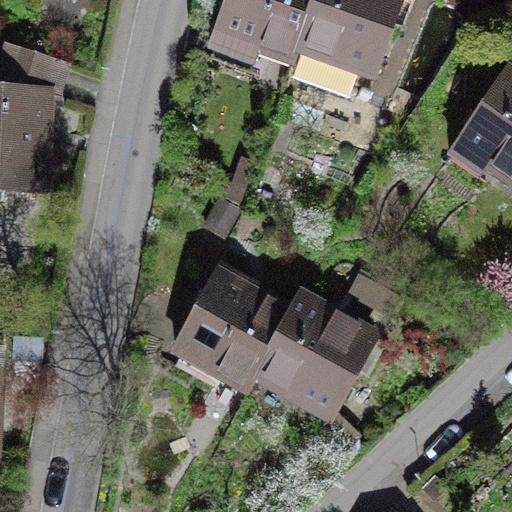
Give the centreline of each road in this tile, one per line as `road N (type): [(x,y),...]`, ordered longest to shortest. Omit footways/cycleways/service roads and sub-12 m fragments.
road 1 (residential): [(163,0),(68,511)]
road 2 (residential): [(333,511),(511,349)]
